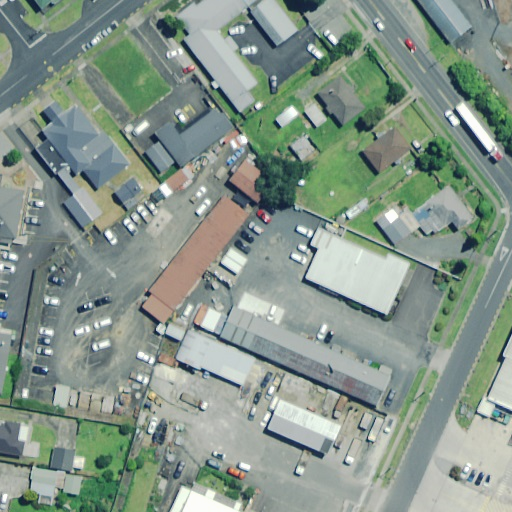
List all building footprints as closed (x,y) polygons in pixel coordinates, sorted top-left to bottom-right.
[(33,0),(41,10),(53,0),(33,0)] [(196,0),(166,23),(233,111),(259,91),(213,30),(252,0),(196,0)] [(270,0),(256,0),(248,6),(276,43),(293,29),(270,0)] [(466,25),(446,0),(410,0),(444,42),(466,25)] [(158,88),(130,51),(97,76),(126,113),(158,88)] [(363,109),(339,77),(316,95),(340,126),(363,109)] [(122,170),(61,89),(23,118),(83,199),(122,170)] [(324,120),(310,104),(302,111),(315,127),(324,120)] [(223,128),(206,105),(154,145),(171,167),(223,128)] [(360,152),(377,174),(391,163),(394,166),(399,162),(396,159),(409,149),(392,127),(360,152)] [(317,149),(304,133),(288,147),(301,162),(317,149)] [(228,174),(232,177),(228,182),(256,204),(272,184),(244,162),(239,168),(236,165),(228,174)] [(193,177),(185,166),(162,182),(170,193),(193,177)] [(130,179),(113,192),(122,204),(121,205),(125,211),(136,203),(131,196),(139,190),(130,179)] [(418,226),(425,236),(431,232),(433,235),(450,222),(456,230),(471,218),(447,186),(410,214),(406,208),(397,215),(391,208),(374,221),(392,245),(418,226)] [(249,210),(222,189),(132,302),(160,323),(249,210)] [(0,395),(7,340),(0,339),(0,241),(15,243),(22,193),(0,190),(0,395)] [(397,268),(315,234),(295,280),(377,314),(397,268)] [(385,373),(225,306),(211,341),(371,408),(385,373)] [(245,357),(182,331),(170,359),(233,385),(245,357)] [(511,412),(511,333),(502,357),(506,358),(487,401),(511,412)] [(165,393),(175,371),(161,365),(151,387),(165,393)] [(71,388),(58,385),(54,404),(67,407),(71,388)] [(102,396),(80,392),(77,409),(99,412),(102,396)] [(30,426),(5,422),(4,427),(0,426),(0,452),(37,459),(39,445),(27,443),(30,426)] [(75,451),(54,448),(50,469),(71,472),(75,451)] [(34,469),(30,494),(39,495),(38,505),(51,507),(54,488),(61,489),(64,474),(34,469)] [(84,478),(67,476),(64,493),(81,496),(84,478)] [(173,511),(230,511),(182,492),(173,511)]
